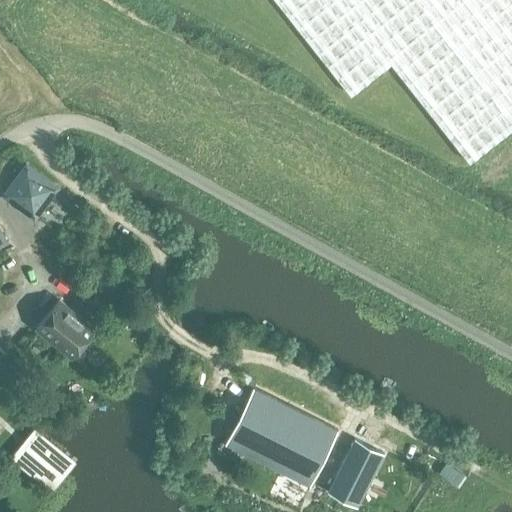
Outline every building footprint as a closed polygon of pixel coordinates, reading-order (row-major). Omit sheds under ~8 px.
[(511,0),(276,0),(350,93),(390,61),(469,161),(511,126),(511,0)] [(26,164),(4,193),(34,216),(56,186),(26,164)] [(36,327),(71,356),(82,343),(86,342),(91,336),(91,332),(94,328),(59,299),(36,327)] [(0,364),(0,376),(3,380),(12,370),(3,362),(1,363),(0,364)] [(308,484),(336,429),(252,386),(224,442),(308,484)] [(71,458),(37,431),(25,446),(59,474),(71,458)] [(355,438),(327,494),(356,508),(384,453),(355,438)] [(446,462),(439,473),(459,486),(466,474),(446,462)]
